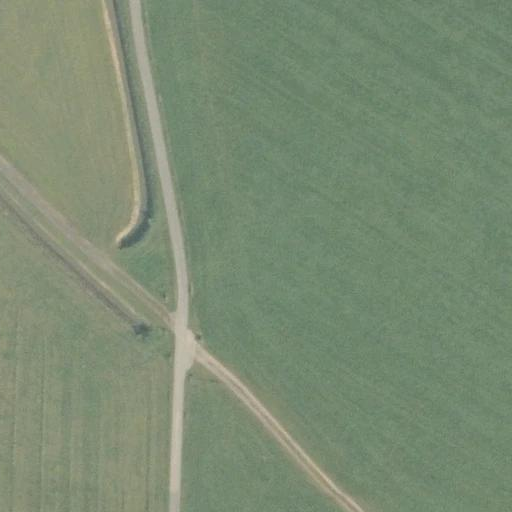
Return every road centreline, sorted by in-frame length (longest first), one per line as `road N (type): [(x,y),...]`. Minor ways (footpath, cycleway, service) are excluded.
road 1 (track): [(178,330),(360,511)]
road 2 (track): [(178,330),(0,164)]
